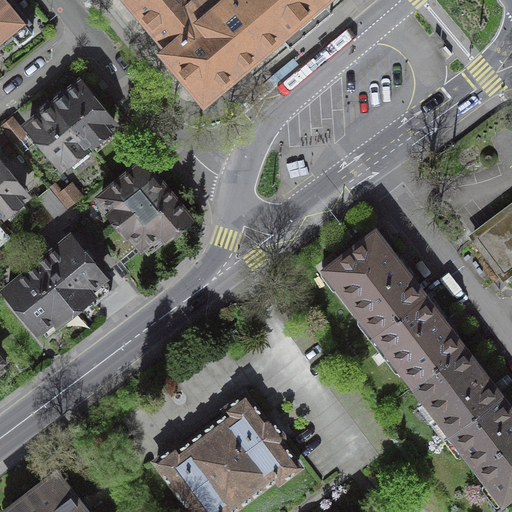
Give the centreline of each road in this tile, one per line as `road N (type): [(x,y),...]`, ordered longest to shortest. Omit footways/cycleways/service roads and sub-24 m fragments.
road 1 (tertiary): [(0,439),(193,293)]
road 2 (residential): [(371,163),(511,348)]
road 3 (residential): [(89,34),(201,163),(236,180)]
road 4 (tertiary): [(363,33),(262,119),(236,180)]
road 5 (tertiary): [(424,124),(431,92),(417,47),(394,31),(363,33)]
road 6 (tertiary): [(193,293),(232,275),(297,217)]
